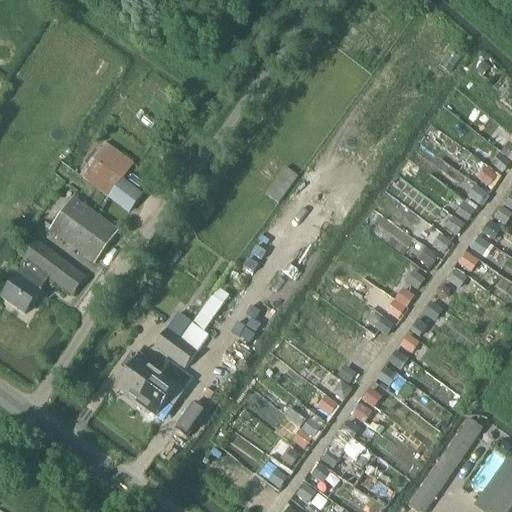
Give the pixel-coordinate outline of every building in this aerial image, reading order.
[(298,178),(285,168),(265,195),(278,204),(298,178)] [(489,173),(481,184),(487,188),(495,178),(489,173)] [(478,205),(485,195),(476,189),(469,199),(478,205)] [(511,196),(503,207),(511,213),(511,196)] [(49,232),(94,265),(118,233),(73,200),(49,232)] [(453,216),(465,224),(472,212),(461,204),(453,216)] [(503,206),(495,217),(505,224),(511,214),(511,213),(503,207),(503,206)] [(456,236),(463,227),(453,220),(446,230),(456,236)] [(451,244),(440,237),(432,248),(443,256),(451,244)] [(484,258),(491,249),(479,240),(472,250),(484,258)] [(48,279),(72,297),(85,279),(36,244),(33,248),(26,243),(19,254),(26,258),(24,262),(27,264),(1,300),(24,316),(40,293),(39,292),(48,279)] [(430,271),(439,258),(426,249),(417,262),(430,271)] [(466,255),(459,265),(470,274),(478,264),(466,255)] [(448,283),(459,290),(466,279),(455,272),(448,283)] [(406,284),(417,291),(424,281),(413,274),(406,284)] [(437,290),(436,298),(442,302),(449,300),(450,292),(444,288),(437,290)] [(403,292),(396,302),(406,309),(413,299),(403,292)] [(192,326),(186,334),(180,343),(179,342),(192,324),(178,315),(154,348),(185,371),(208,338),(203,334),(223,306),(212,298),(192,326)] [(397,321),(404,311),(394,304),(387,314),(397,321)] [(434,322),(441,312),(431,304),(424,315),(434,322)] [(375,331),(386,337),(393,327),(382,320),(375,331)] [(421,322),(414,332),(424,339),(431,329),(421,322)] [(412,356),(419,346),(408,338),(400,348),(412,356)] [(359,352),(358,353),(352,363),(362,370),(369,359),(360,353),(359,352)] [(398,355),(390,365),(400,372),(408,362),(398,355)] [(125,399),(135,406),(157,375),(144,365),(146,361),(140,357),(138,361),(132,357),(123,369),(128,373),(116,389),(127,397),(125,399)] [(347,369),(340,379),(350,386),(357,376),(347,369)] [(389,388),(396,378),(385,370),(378,380),(389,388)] [(157,375),(135,406),(144,413),(146,411),(157,419),(168,402),(173,406),(182,393),(179,391),(184,384),(173,377),(169,383),(157,375)] [(336,385),(328,396),(338,403),(346,392),(336,385)] [(324,402),(317,412),(327,419),(334,409),(324,402)] [(175,432),(186,440),(206,412),(195,404),(175,432)] [(363,404),(355,415),(365,422),(373,412),(363,404)] [(305,416),(302,420),(303,425),(310,431),(315,430),(318,426),(317,421),(310,415),(305,416)] [(468,422),(444,456),(407,510),(409,511),(425,511),(458,465),(482,431),(468,422)] [(352,441),(359,430),(348,423),(341,434),(352,441)] [(300,435),(291,447),(301,455),(311,443),(300,435)] [(343,452),(350,442),(340,435),(333,445),(343,452)] [(289,449),(280,462),(291,470),(300,457),(289,449)] [(332,470),(340,459),(329,452),(322,462),(332,470)] [(327,476),(317,469),(310,480),(320,486),(327,476)] [(287,480),(276,472),(269,483),(280,491),(287,480)] [(511,511),(511,476),(487,511),(511,511)] [(307,488),(299,498),(310,506),(317,495),(307,488)]
